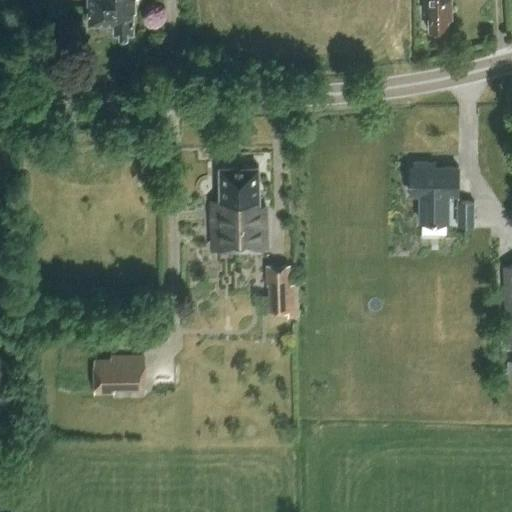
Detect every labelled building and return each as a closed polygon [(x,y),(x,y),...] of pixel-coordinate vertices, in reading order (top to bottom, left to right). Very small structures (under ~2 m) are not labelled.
[(113,21),(115,21),(114,8),(112,8),(111,0),(87,0),(88,21),(113,21)] [(111,0),(112,8),(114,8),(115,21),(113,21),(113,30),(133,30),(133,10),(135,10),(135,0),(111,0)] [(424,0),(425,12),(429,12),(430,29),(447,28),(447,18),(451,18),(450,0),(424,0)] [(409,166),(409,193),(420,193),(420,221),(448,221),(448,193),(458,193),(458,165),(434,165),(427,165),(427,161),(412,161),(412,166),(409,166)] [(259,204),(259,165),(219,165),(219,199),(214,199),(214,205),(210,205),(210,245),(265,245),(265,204),(259,204)] [(456,226),(472,226),(473,200),(456,199),(456,226)] [(267,283),(268,311),(287,310),(287,318),(295,317),(294,283),(290,283),(289,262),(265,263),(266,283),(267,283)] [(511,263),(503,264),(506,347),(511,346),(511,263)] [(95,364),(95,393),(113,393),(113,385),(143,385),(143,356),(111,356),(111,364),(95,364)]
